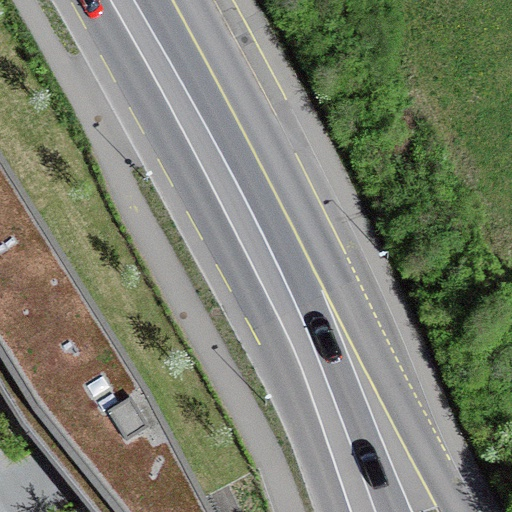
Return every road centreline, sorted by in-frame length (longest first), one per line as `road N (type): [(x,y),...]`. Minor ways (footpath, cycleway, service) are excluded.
road 1 (secondary): [(109,0),(259,258),(291,333)]
road 2 (secondary): [(355,511),(291,333)]
